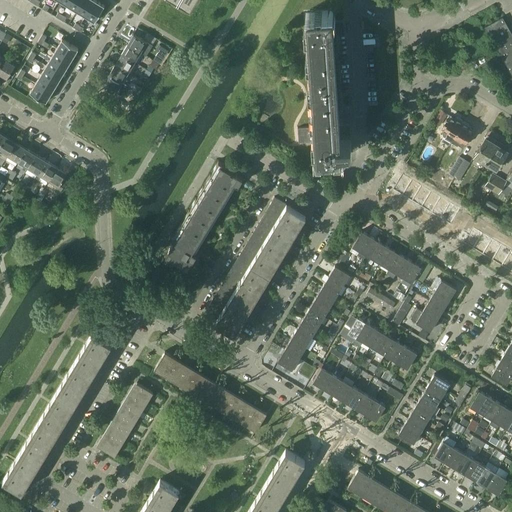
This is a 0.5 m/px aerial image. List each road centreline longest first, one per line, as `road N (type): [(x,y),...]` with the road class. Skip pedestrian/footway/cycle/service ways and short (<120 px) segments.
road 1 (residential): [(143,305),(108,286),(100,170),(47,131)]
road 2 (residential): [(241,365),(335,205),(351,200)]
road 3 (residential): [(143,305),(56,450)]
road 4 (residential): [(480,511),(337,423)]
road 5 (residential): [(481,280),(351,200)]
road 6 (residential): [(125,0),(47,131)]
road 7 (residential): [(351,200),(418,87)]
